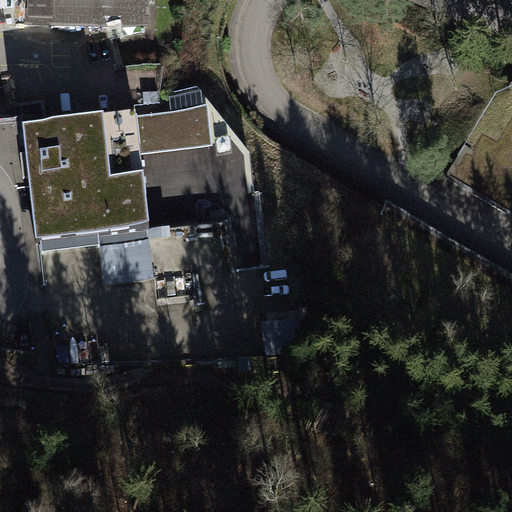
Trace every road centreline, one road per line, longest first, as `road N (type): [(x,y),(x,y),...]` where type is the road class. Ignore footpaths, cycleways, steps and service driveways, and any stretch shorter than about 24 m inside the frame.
road 1 (residential): [(511,250),(272,100),(250,58),(265,0)]
road 2 (unclassified): [(0,182),(13,273),(0,306)]
